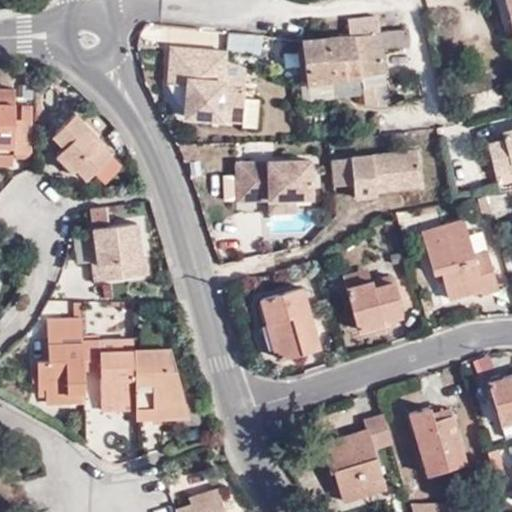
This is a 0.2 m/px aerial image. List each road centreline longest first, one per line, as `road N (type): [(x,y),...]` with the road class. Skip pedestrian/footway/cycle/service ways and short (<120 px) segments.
road 1 (residential): [(103,60),(176,198),(235,411)]
road 2 (unclassified): [(235,411),(511,336)]
road 3 (unknown): [(399,0),(432,103),(457,147),(457,191)]
road 4 (unclassified): [(0,343),(27,316),(45,254),(31,190)]
road 5 (unclassified): [(0,410),(58,446),(88,508)]
